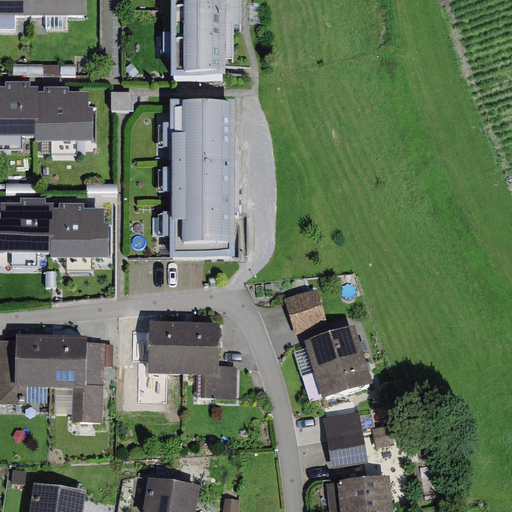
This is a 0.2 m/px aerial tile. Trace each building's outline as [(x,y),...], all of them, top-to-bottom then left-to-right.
[(32,0),(0,0),(0,21),(32,22),(32,0)] [(81,0),(32,0),(32,22),(81,22),(81,0)] [(171,0),(171,86),(226,86),(226,0),(171,0)] [(99,91),(0,91),(0,144),(100,144),(99,91)] [(171,106),(171,264),(236,264),(236,106),(171,106)] [(114,214),(8,210),(6,258),(112,263),(114,214)] [(323,292),(290,303),(302,336),(334,325),(323,292)] [(226,328),(156,325),(154,380),(207,382),(206,400),(238,402),(240,370),(224,369),(226,328)] [(305,347),(315,376),(365,361),(356,331),(305,347)] [(51,393),(52,341),(16,340),(16,344),(15,392),(28,393),(51,393)] [(74,394),(87,394),(88,346),(88,341),(52,341),(51,393),(74,394)] [(16,344),(0,343),(0,407),(27,408),(28,393),(15,392),(16,344)] [(88,346),(87,394),(74,394),(73,426),(104,426),(106,346),(88,346)] [(324,405),(374,390),(365,361),(315,376),(324,405)] [(324,422),(330,456),(366,450),(360,416),(324,422)] [(338,487),(340,511),(389,511),(393,511),(390,481),(338,487)] [(197,511),(201,491),(149,483),(143,511),(197,511)] [(88,511),(90,494),(38,488),(35,511),(88,511)]
